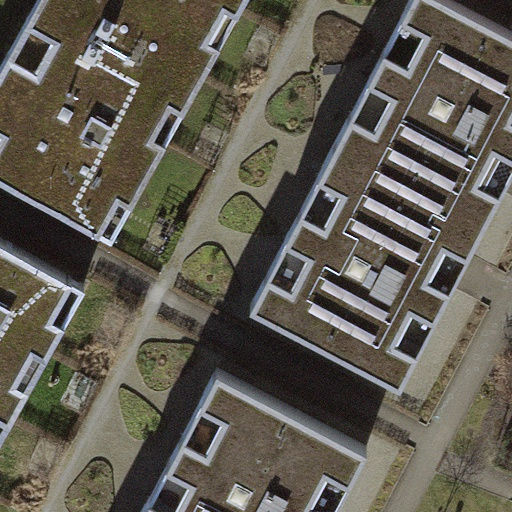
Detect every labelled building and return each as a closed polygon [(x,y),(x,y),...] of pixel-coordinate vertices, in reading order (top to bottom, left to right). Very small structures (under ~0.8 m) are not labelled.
[(0,170),(107,231),(196,73),(66,0),(38,0),(0,66),(0,67),(0,170)] [(66,0),(196,73),(237,0),(66,0)] [(407,0),(333,142),(483,220),(511,164),(511,33),(448,0),(407,0)] [(483,220),(333,142),(247,306),(397,383),(483,220)] [(0,412),(5,415),(80,282),(0,236),(0,412)] [(141,511),(330,511),(365,447),(217,369),(141,511)]
